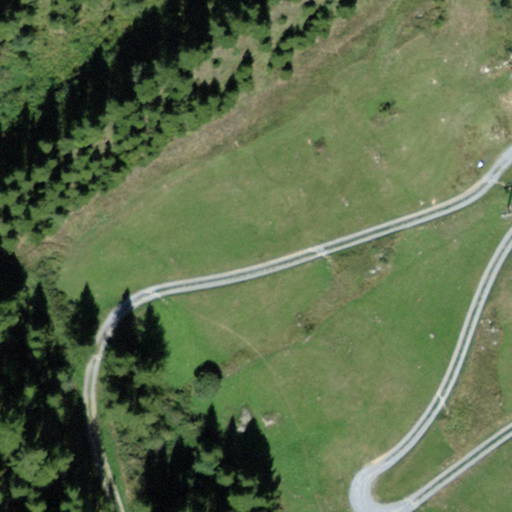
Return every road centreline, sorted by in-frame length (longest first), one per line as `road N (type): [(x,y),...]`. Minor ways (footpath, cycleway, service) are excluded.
road 1 (track): [(511,157),(445,198),(227,278),(139,294),(91,342),(89,368)]
road 2 (track): [(511,426),(391,508),(363,507),(354,493),(445,402),(511,244)]
road 3 (track): [(89,368),(89,420),(106,511)]
